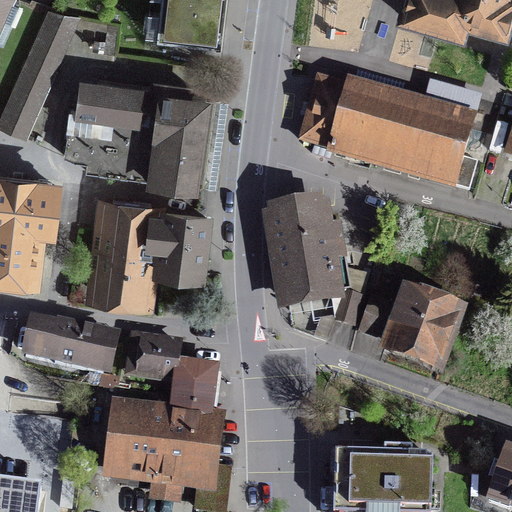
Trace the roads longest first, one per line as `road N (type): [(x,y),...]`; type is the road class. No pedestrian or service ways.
road 1 (residential): [(255,142),(511,218)]
road 2 (residential): [(511,417),(258,333)]
road 3 (residential): [(0,308),(258,333)]
road 4 (secondary): [(258,333),(248,263),(255,142)]
road 5 (secondary): [(297,511),(258,333)]
road 6 (secondary): [(255,142),(273,0)]
